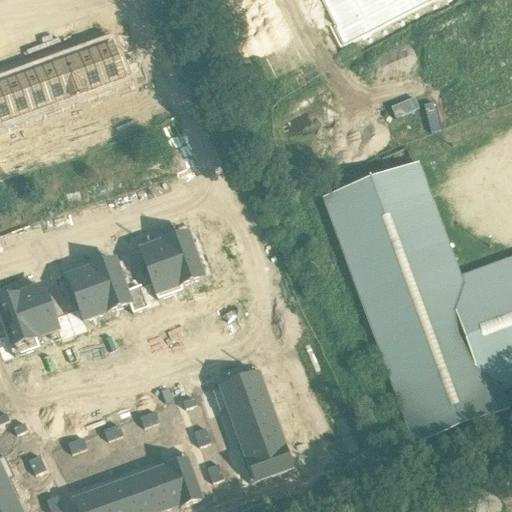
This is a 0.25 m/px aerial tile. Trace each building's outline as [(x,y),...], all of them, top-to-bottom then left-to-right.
[(321,0),(345,45),(432,0),(321,0)] [(111,47),(74,60),(87,96),(124,83),(111,47)] [(74,60),(38,74),(51,109),(87,96),(74,60)] [(248,80),(255,76),(250,66),(243,70),(248,80)] [(38,74),(1,87),(14,123),(51,109),(38,74)] [(1,87),(0,87),(0,128),(14,123),(1,87)] [(419,161),(321,197),(412,445),(511,410),(505,393),(511,390),(511,260),(463,279),(450,243),(419,161)] [(188,236),(164,245),(182,293),(183,293),(181,288),(204,280),(188,236)] [(152,284),(139,288),(147,311),(160,306),(159,301),(182,293),(164,245),(141,254),(152,284)] [(116,263),(92,271),(108,315),(130,307),(133,316),(147,311),(139,288),(126,293),(116,263)] [(79,310),(67,315),(75,337),(88,332),(85,323),(108,315),(92,271),(68,280),(79,310)] [(25,296),(19,298),(38,350),(40,350),(36,341),(58,333),(62,342),(75,337),(67,315),(54,319),(43,289),(36,292),(35,287),(23,291),(25,296)] [(0,317),(7,337),(0,339),(0,354),(3,363),(38,350),(19,298),(0,304),(0,317)] [(258,377),(212,394),(220,414),(265,397),(258,377)] [(265,397),(220,414),(220,415),(229,411),(235,428),(272,415),(265,397)] [(194,400),(183,404),(186,412),(197,408),(194,400)] [(155,414),(148,417),(152,428),(159,425),(155,414)] [(272,415),(235,428),(242,446),(278,433),(272,415)] [(7,416),(0,419),(0,428),(10,423),(7,416)] [(148,417),(140,420),(145,431),(152,428),(148,417)] [(24,426),(14,431),(17,438),(28,433),(24,426)] [(119,428),(112,430),(116,441),(123,439),(119,428)] [(112,430),(104,433),(108,444),(116,441),(112,430)] [(205,431),(194,435),(197,443),(208,439),(205,431)] [(242,446),(237,448),(244,466),(285,451),(278,433),(242,446)] [(208,439),(197,443),(199,450),(211,446),(208,439)] [(83,441),(76,443),(80,455),(87,452),(83,441)] [(76,443),(68,446),(72,457),(80,455),(76,443)] [(285,451),(244,466),(251,487),(292,472),(285,451)] [(184,454),(164,462),(181,509),(202,502),(184,454)] [(40,459),(29,464),(32,471),(43,466),(40,459)] [(5,460),(0,462),(0,486),(14,479),(5,460)] [(166,471),(149,477),(161,511),(167,511),(180,508),(180,510),(181,509),(164,462),(163,462),(166,471)] [(43,466),(32,471),(36,478),(47,473),(43,466)] [(218,467),(207,471),(210,479),(221,475),(218,467)] [(221,475),(210,479),(212,486),(224,482),(221,475)] [(161,511),(149,477),(131,484),(141,511),(161,511)] [(14,479),(0,486),(0,509),(19,501),(11,482),(15,480),(14,479)] [(141,511),(131,484),(113,490),(121,511),(141,511)] [(494,487),(501,511),(511,511),(511,497),(508,484),(494,487)] [(121,511),(113,490),(95,497),(100,511),(121,511)] [(100,511),(95,497),(75,504),(77,511),(100,511)] [(58,499),(47,503),(49,511),(61,507),(58,499)] [(19,501),(0,509),(0,511),(19,511),(15,504),(20,502),(19,501)]
